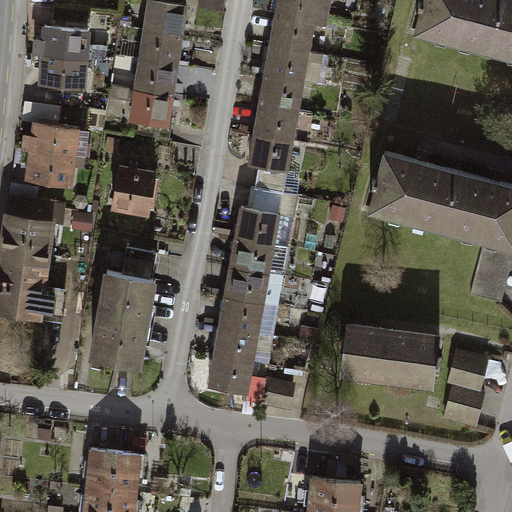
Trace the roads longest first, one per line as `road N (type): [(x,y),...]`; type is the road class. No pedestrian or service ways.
road 1 (residential): [(241,0),(170,415)]
road 2 (residential): [(229,427),(503,465)]
road 3 (residential): [(0,395),(170,415)]
